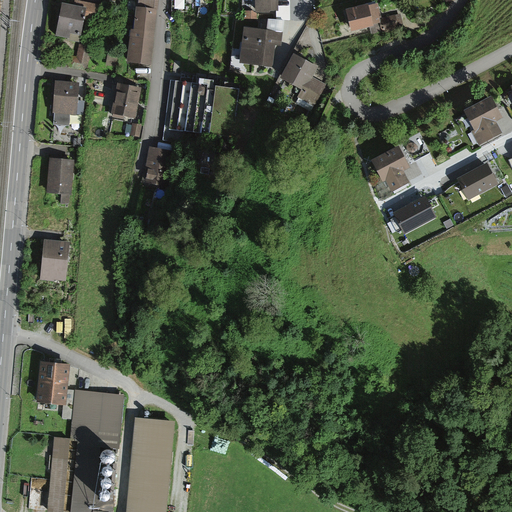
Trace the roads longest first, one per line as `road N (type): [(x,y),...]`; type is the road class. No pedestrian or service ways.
road 1 (track): [(4,329),(262,450),(352,511)]
road 2 (primary): [(0,372),(35,0)]
road 3 (residential): [(460,0),(411,48),(355,75),(347,91),(352,107),(382,115),(511,48)]
road 4 (track): [(139,391),(116,316),(115,245),(137,156)]
road 5 (residential): [(159,0),(152,109),(137,156)]
